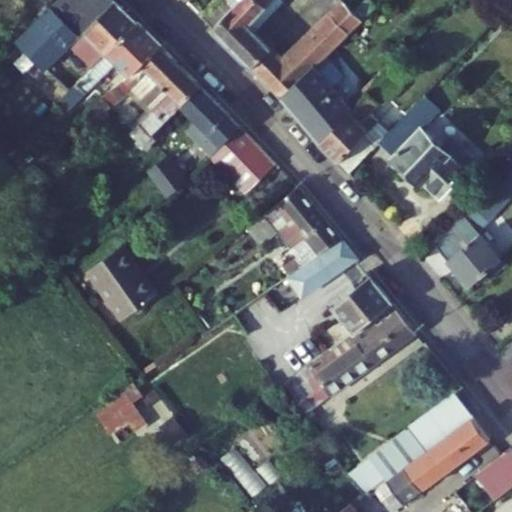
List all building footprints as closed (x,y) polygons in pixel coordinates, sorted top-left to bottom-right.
[(0,41),(14,56),(47,24),(71,0),(8,0),(5,3),(8,7),(0,14),(0,41)] [(51,45),(60,57),(109,8),(101,0),(71,0),(47,24),(59,38),(51,45)] [(239,0),(214,0),(200,14),(213,29),(240,0),(239,0)] [(240,0),(213,29),(250,70),(271,51),(255,31),(285,0),(240,0)] [(277,100),(310,69),(373,7),(366,0),(359,0),(347,12),(341,5),(281,64),(262,83),(277,100)] [(109,8),(60,57),(53,63),(64,73),(91,49),(104,64),(136,35),(109,8)] [(176,76),(136,35),(104,64),(74,88),(82,97),(105,81),(124,101),(105,118),(117,131),(154,96),(176,76)] [(262,83),(281,64),(271,51),(250,70),(262,83)] [(325,85),(310,69),(277,100),(296,122),(361,58),(357,54),(325,85)] [(361,58),(296,122),(315,143),(348,110),(335,96),(367,64),(361,58)] [(209,114),(176,76),(154,96),(164,108),(153,118),(173,141),(209,114)] [(377,95),(371,88),(348,110),(315,143),(344,176),(370,149),(374,144),(356,126),(375,106),(371,101),(377,95)] [(374,144),(370,149),(390,168),(390,174),(396,180),(404,179),(417,192),(422,187),(438,202),(463,174),(415,129),(434,107),(420,95),(374,144)] [(173,141),(192,163),(227,135),(214,120),(209,114),(173,141)] [(241,154),(227,135),(192,163),(206,182),(241,154)] [(149,174),(143,165),(129,147),(112,160),(132,187),(149,174)] [(147,166),(164,192),(184,179),(167,153),(147,166)] [(487,190),(435,247),(471,288),(506,259),(480,232),(511,198),(511,163),(497,180),(487,190)] [(482,167),(473,177),(487,190),(497,180),(482,167)] [(312,229),(269,179),(237,205),(259,233),(275,221),(291,242),(312,229)] [(259,298),(328,247),(312,229),(291,242),(240,274),(259,298)] [(88,232),(55,257),(91,304),(124,279),(88,232)] [(258,369),(289,346),(365,290),(343,265),(294,304),(301,314),(291,321),(288,317),(279,323),(288,335),(253,362),(258,369)] [(365,290),(289,346),(302,364),(292,372),(301,384),(389,318),(365,290)] [(108,433),(129,421),(132,426),(146,419),(137,402),(144,398),(135,381),(92,404),(108,433)] [(350,445),(365,464),(447,401),(431,383),(350,445)] [(447,401),(365,464),(372,475),(385,491),(468,426),(447,401)] [(294,440),(297,444),(312,459),(321,451),(303,432),(294,440)] [(507,456),(486,432),(468,447),(487,470),(507,456)] [(254,511),(247,502),(234,511),(254,511)] [(327,511),(348,511),(341,502),(327,511)]
